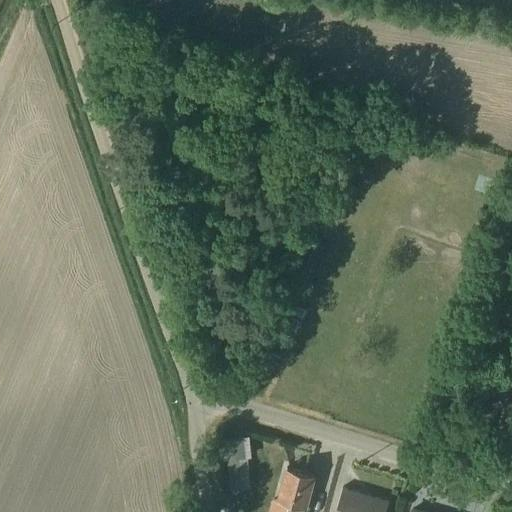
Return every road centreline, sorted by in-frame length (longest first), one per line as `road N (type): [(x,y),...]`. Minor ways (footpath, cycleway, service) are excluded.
road 1 (residential): [(57,0),(191,395)]
road 2 (residential): [(191,395),(511,493)]
